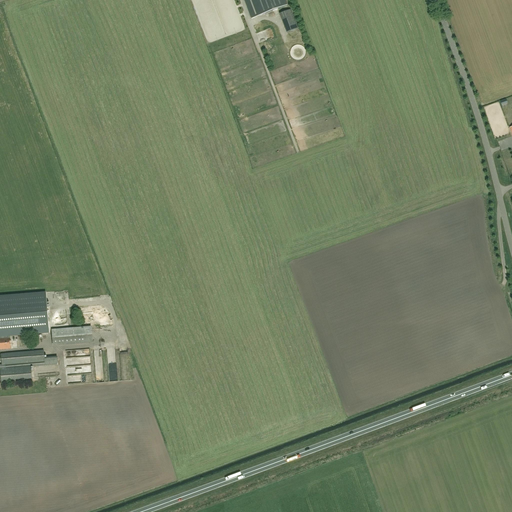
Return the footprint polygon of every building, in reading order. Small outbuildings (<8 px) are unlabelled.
[(285,0),(244,0),(252,19),(287,6),(285,0)] [(291,9),(279,14),(287,32),(298,28),(291,9)] [(271,29),(259,33),(263,42),(275,37),(271,29)] [(0,335),(10,335),(22,334),(49,332),(46,293),(0,297),(0,335)] [(52,330),(54,345),(90,343),(88,327),(76,328),(52,330)] [(10,335),(0,335),(0,349),(11,348),(10,335)] [(31,367),(45,365),(44,351),(1,354),(2,364),(0,364),(0,369),(2,384),(32,382),(31,367)]
